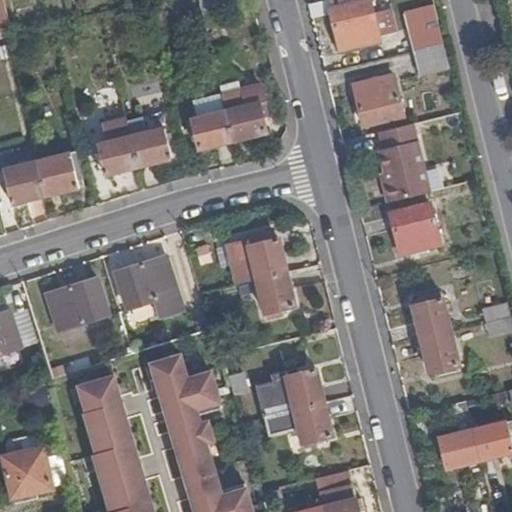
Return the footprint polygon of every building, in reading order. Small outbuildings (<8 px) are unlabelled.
[(0,0),(0,31),(15,28),(7,0),(0,0)] [(373,0),(332,0),(330,1),(333,11),(373,1),(373,0)] [(373,1),(333,11),(343,51),(384,42),(383,37),(378,17),(373,1)] [(378,17),(383,37),(400,33),(394,11),(378,17)] [(409,28),(415,51),(445,44),(440,21),(409,28)] [(422,77),(452,70),(445,44),(415,51),(422,77)] [(406,117),(396,76),(357,86),(367,126),(406,117)] [(224,95),(228,113),(249,108),(244,91),(224,95)] [(224,95),(197,102),(201,119),(228,113),(224,95)] [(261,105),(265,116),(271,114),(268,104),(261,105)] [(228,113),(235,140),(269,132),(265,116),(261,105),(249,108),(228,113)] [(171,113),(130,123),(134,140),(168,132),(171,143),(177,142),(171,113)] [(201,148),(235,140),(228,113),(201,119),(193,121),(197,134),(201,148)] [(192,135),(197,134),(193,121),(189,122),(192,135)] [(108,177),(141,168),(134,140),(130,123),(110,128),(114,145),(100,148),(102,154),(97,155),(99,162),(104,162),(108,177)] [(386,186),(390,206),(434,194),(418,125),(382,134),(386,151),(381,153),(388,186),(386,186)] [(134,140),(141,168),(175,159),(171,143),(168,132),(134,140)] [(79,154),(73,156),(77,167),(82,165),(79,154)] [(73,156),(40,164),(48,197),(81,189),(77,167),(73,156)] [(48,197),(40,164),(6,172),(9,184),(15,206),(48,197)] [(9,184),(6,172),(0,173),(2,185),(9,184)] [(444,246),(434,207),(394,216),(404,256),(444,246)] [(253,248),(277,241),(276,237),(251,242),(253,248)] [(261,280),(289,273),(280,240),(277,241),(253,248),(256,259),(261,280)] [(164,317),(186,310),(169,258),(121,273),(132,310),(159,301),(164,317)] [(240,285),(261,280),(256,259),(234,264),(240,285)] [(297,308),(289,273),(261,280),(269,314),(281,312),(297,308)] [(62,332),(113,317),(101,281),(51,296),(62,332)] [(415,300),(425,341),(454,334),(444,292),(415,300)] [(485,313),(488,325),(511,318),(511,312),(511,306),(485,313)] [(0,355),(24,348),(13,312),(0,315),(0,355)] [(283,317),(281,312),(269,314),(270,320),(283,317)] [(492,338),(511,333),(511,318),(488,325),(492,338)] [(454,334),(425,341),(433,374),(443,372),(463,367),(454,334)] [(183,356),(155,364),(197,511),(254,511),(247,484),(223,491),(209,443),(216,441),(211,422),(204,424),(201,416),(225,409),(215,372),(190,379),(183,356)] [(463,367),(443,372),(444,378),(464,373),(463,367)] [(265,416),(296,409),(288,376),(300,373),(299,368),(275,374),(276,381),(258,385),(265,416)] [(296,409),(326,402),(317,369),(300,373),(288,376),(296,409)] [(156,511),(117,375),(83,385),(90,410),(88,411),(100,452),(97,452),(114,511),(110,511),(109,511),(156,511)] [(334,436),(326,402),(296,409),(300,427),(304,444),(317,440),(334,436)] [(300,427),(296,409),(265,416),(269,434),(300,427)] [(476,432),(483,461),(511,453),(511,433),(509,423),(476,432)] [(450,469),(483,461),(476,432),(444,440),(446,454),(450,469)] [(6,442),(9,456),(25,454),(44,450),(40,434),(6,442)] [(319,446),(317,440),(304,444),(306,450),(319,446)] [(441,455),(446,454),(444,440),(438,442),(441,455)] [(25,454),(9,456),(6,457),(15,499),(56,490),(47,449),(44,450),(25,454)] [(324,508),(325,511),(364,511),(368,511),(366,500),(358,501),(350,470),(317,478),(324,508)] [(265,491),(268,504),(285,500),(282,487),(265,491)]
